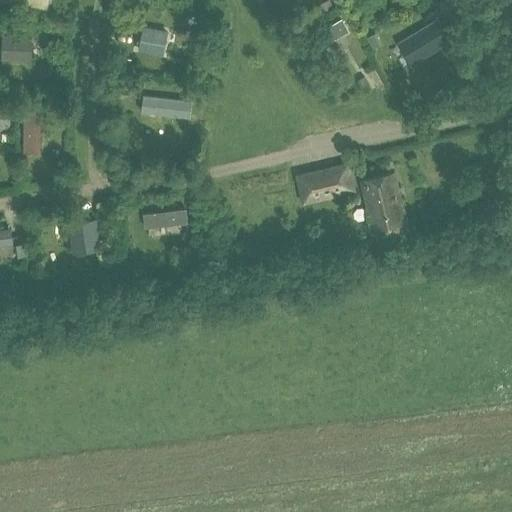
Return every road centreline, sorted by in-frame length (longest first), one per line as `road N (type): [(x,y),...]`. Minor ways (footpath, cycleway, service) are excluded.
road 1 (residential): [(0,201),(351,144),(511,108)]
road 2 (track): [(93,187),(90,59),(99,0)]
